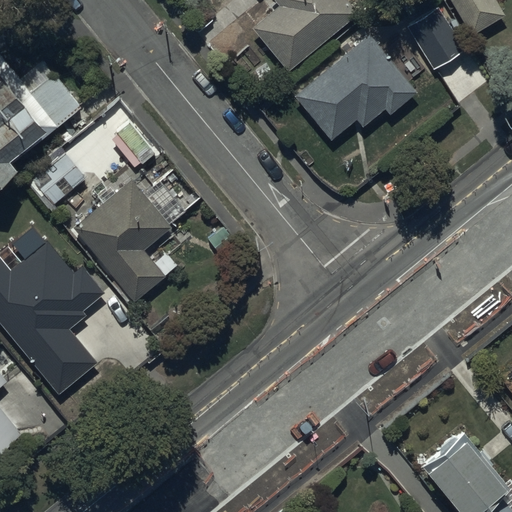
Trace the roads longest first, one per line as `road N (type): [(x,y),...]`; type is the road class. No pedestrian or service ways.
road 1 (residential): [(106,0),(370,327)]
road 2 (primary): [(144,511),(370,327)]
road 3 (primary): [(370,327),(511,211)]
